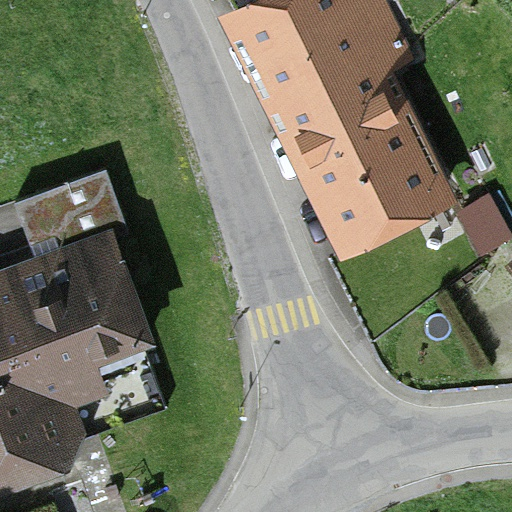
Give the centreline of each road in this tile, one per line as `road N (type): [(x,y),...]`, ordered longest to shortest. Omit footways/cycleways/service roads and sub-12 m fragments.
road 1 (unclassified): [(347,459),(212,99),(164,0)]
road 2 (unclassified): [(347,459),(511,439)]
